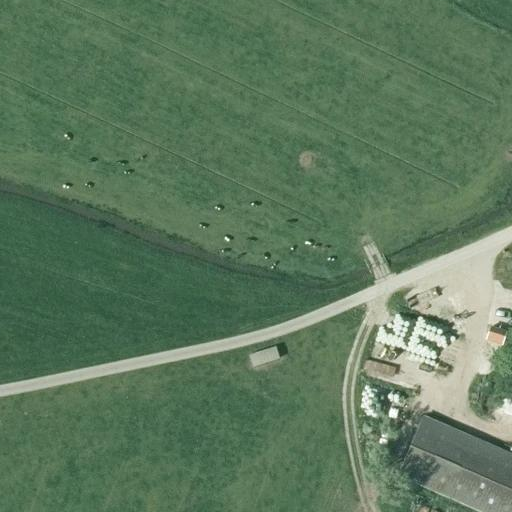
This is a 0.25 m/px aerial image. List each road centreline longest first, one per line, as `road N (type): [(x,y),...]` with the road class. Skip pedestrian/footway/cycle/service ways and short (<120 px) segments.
road 1 (unclassified): [(511,233),(281,330),(0,392)]
road 2 (track): [(376,291),(346,406),(369,511)]
